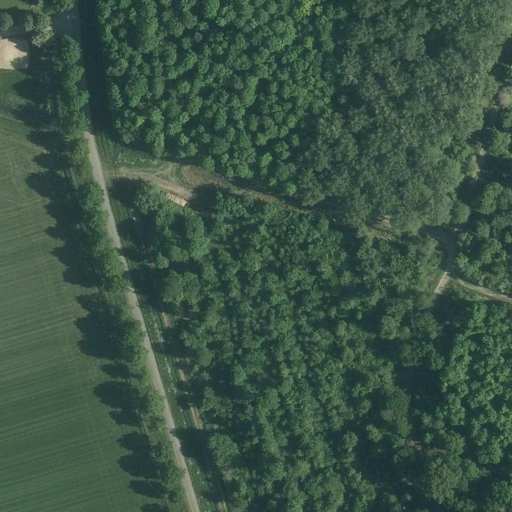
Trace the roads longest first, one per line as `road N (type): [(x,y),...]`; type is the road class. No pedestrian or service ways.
road 1 (unclassified): [(195,511),(105,207),(73,0)]
road 2 (track): [(438,511),(413,445),(420,355),(511,66)]
road 3 (track): [(455,264),(128,172),(100,177)]
